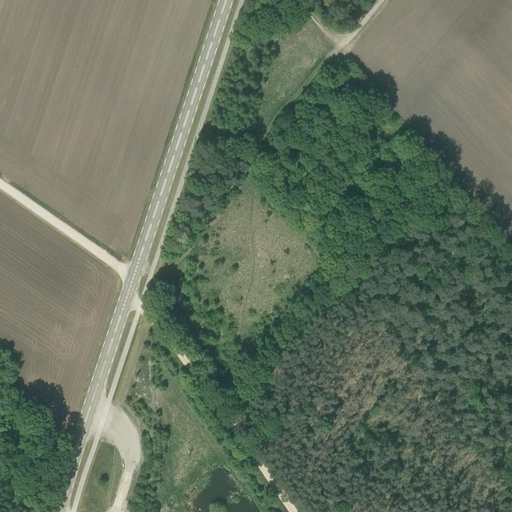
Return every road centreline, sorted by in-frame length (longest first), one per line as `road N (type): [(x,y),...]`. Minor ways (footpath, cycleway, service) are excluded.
road 1 (primary): [(61,511),(225,0)]
road 2 (track): [(340,43),(139,306)]
road 3 (track): [(139,306),(293,511)]
road 4 (track): [(337,266),(211,396)]
road 5 (track): [(0,183),(112,261),(132,286)]
